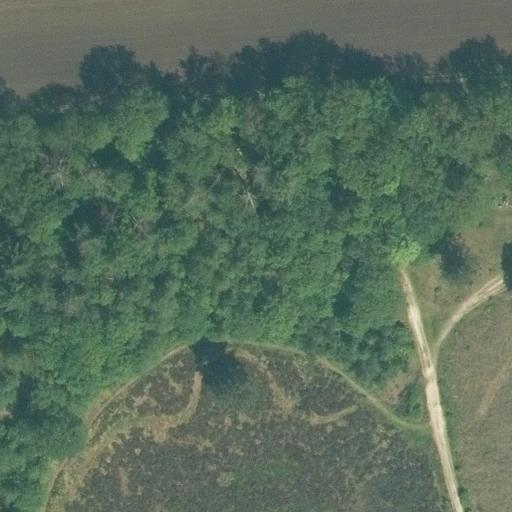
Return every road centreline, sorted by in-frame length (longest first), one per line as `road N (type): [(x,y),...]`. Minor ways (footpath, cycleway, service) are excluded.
road 1 (track): [(360,90),(0,120)]
road 2 (track): [(360,90),(424,358)]
road 3 (track): [(511,78),(360,90)]
